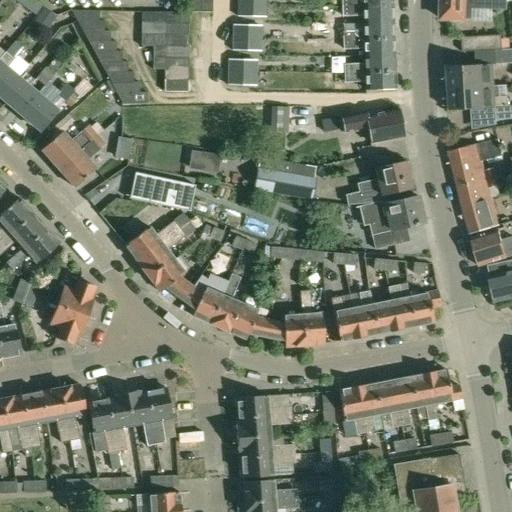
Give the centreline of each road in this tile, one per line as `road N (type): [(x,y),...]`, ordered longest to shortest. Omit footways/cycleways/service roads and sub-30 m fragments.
road 1 (tertiary): [(470,341),(421,91),(420,0)]
road 2 (residential): [(209,355),(330,370),(470,341)]
road 3 (residential): [(152,336),(108,275),(0,167)]
road 4 (tertiary): [(499,511),(470,341)]
road 5 (residential): [(0,377),(109,355),(152,336)]
road 6 (residential): [(202,511),(215,466),(209,355)]
